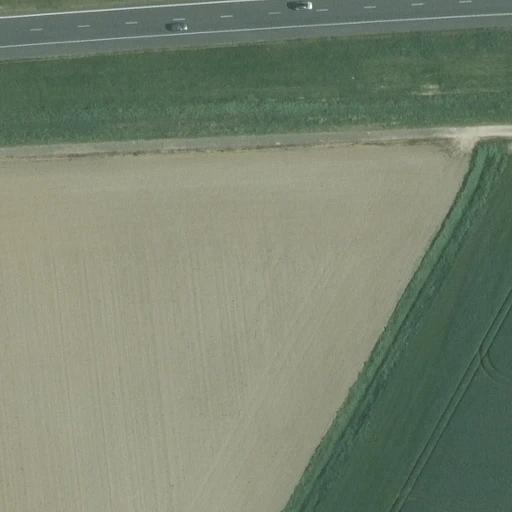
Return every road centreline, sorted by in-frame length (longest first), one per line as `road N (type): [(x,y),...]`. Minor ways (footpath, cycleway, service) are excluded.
road 1 (unclassified): [(0,159),(511,137)]
road 2 (motorway): [(0,34),(469,0)]
